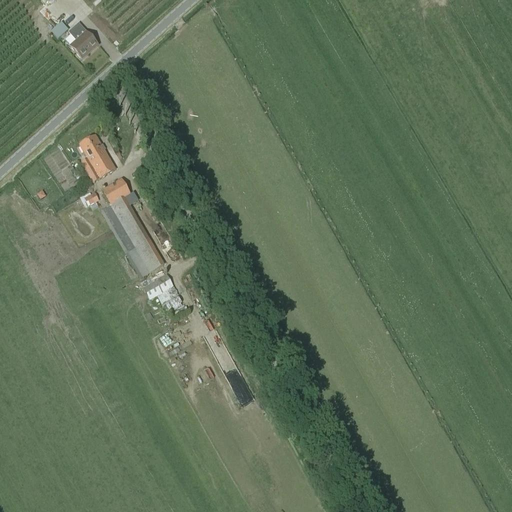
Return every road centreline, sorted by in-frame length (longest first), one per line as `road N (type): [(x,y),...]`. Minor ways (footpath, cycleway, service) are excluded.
road 1 (unclassified): [(355,511),(108,73)]
road 2 (tertiary): [(0,172),(108,73)]
